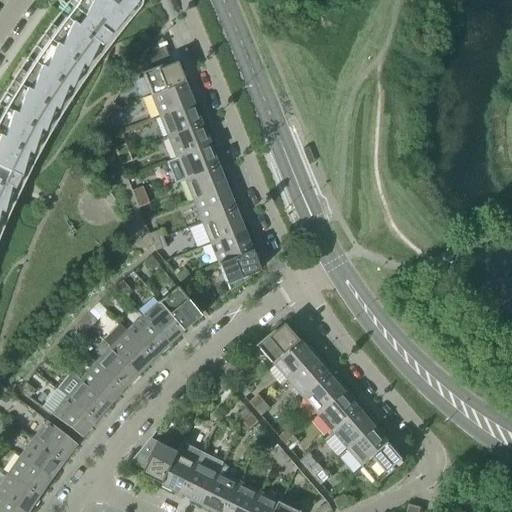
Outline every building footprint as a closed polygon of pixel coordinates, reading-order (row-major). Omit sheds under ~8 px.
[(73,7),(71,9),(54,31),(45,44),(36,57),(27,70),(16,87),(8,101),(0,114),(0,216),(2,212),(8,197),(12,189),(11,189),(17,178),(18,178),(25,163),(33,148),(42,133),(46,135),(47,136),(55,123),(63,110),(68,102),(75,91),(74,90),(70,88),(78,76),(87,63),(100,46),(99,46),(106,36),(107,37),(123,17),(127,20),(128,21),(137,10),(138,8),(139,7),(139,5),(140,3),(140,1),(139,0),(78,0),(73,7)] [(141,75),(149,95),(182,82),(175,63),(163,67),(163,66),(163,65),(162,65),(162,64),(168,61),(160,39),(137,67),(137,68),(140,75),(141,75)] [(149,95),(158,117),(194,102),(189,91),(187,92),(182,82),(149,95)] [(158,117),(166,138),(199,125),(195,114),(198,114),(194,102),(158,117)] [(111,104),(106,111),(116,118),(121,110),(111,104)] [(116,118),(106,111),(101,119),(111,126),(116,118)] [(166,138),(175,159),(211,145),(206,134),(203,135),(199,125),(166,138)] [(113,149),(116,157),(127,153),(124,145),(113,149)] [(175,159),(183,180),(216,167),(212,157),(215,156),(211,145),(175,159)] [(127,153),(116,157),(120,166),(131,162),(127,153)] [(183,180),(192,202),(228,188),(223,177),(220,178),(216,167),(183,180)] [(130,192),(134,201),(145,196),(141,188),(130,192)] [(192,202),(200,223),(234,210),(230,200),(232,199),(228,188),(192,202)] [(145,196),(134,201),(137,209),(148,205),(145,196)] [(200,223),(209,245),(245,230),(240,219),(237,220),(234,210),(200,223)] [(209,245),(217,266),(251,252),(247,242),(249,241),(245,230),(209,245)] [(147,235),(151,244),(161,239),(158,231),(147,235)] [(161,239),(151,244),(154,252),(165,248),(161,239)] [(251,252),(217,266),(227,291),(226,291),(227,292),(249,278),(248,277),(247,277),(247,276),(258,272),(251,252)] [(150,257),(142,263),(150,272),(157,266),(150,257)] [(174,278),(180,285),(189,277),(183,270),(174,278)] [(189,277),(180,285),(186,292),(195,284),(189,277)] [(121,282),(114,288),(122,296),(129,290),(121,282)] [(122,296),(114,288),(107,294),(115,303),(122,296)] [(175,288),(158,302),(182,331),(188,326),(199,317),(175,288)] [(149,310),(141,317),(168,347),(176,340),(174,338),(182,331),(158,302),(149,310)] [(87,314),(80,320),(89,328),(95,322),(87,314)] [(141,317),(125,332),(151,359),(158,352),(160,354),(168,347),(141,317)] [(89,328),(80,320),(74,327),(82,335),(89,328)] [(102,340),(109,348),(138,376),(145,369),(143,367),(151,359),(125,332),(117,325),(102,340)] [(259,347),(273,364),(301,341),(287,325),(277,333),(276,332),(277,331),(276,330),(257,347),(258,348),(259,347)] [(273,364),(288,381),(318,356),(310,347),(308,349),(301,341),(273,364)] [(55,347),(49,354),(58,362),(64,355),(55,347)] [(103,354),(94,364),(121,390),(128,382),(131,384),(138,376),(109,348),(103,354)] [(58,362),(49,354),(43,361),(52,369),(58,362)] [(288,381),(303,399),(330,375),(323,367),(325,365),(318,356),(288,381)] [(220,370),(227,377),(235,369),(229,362),(220,370)] [(94,364),(79,381),(110,407),(116,399),(114,397),(121,390),(94,364)] [(69,372),(54,390),(93,422),(100,413),(103,415),(110,407),(79,381),(69,372)] [(207,381),(213,388),(222,381),(216,374),(207,381)] [(303,399),(318,416),(347,390),(340,381),(338,383),(330,375),(303,399)] [(222,381),(213,388),(219,395),(228,388),(222,381)] [(19,391),(28,399),(34,391),(24,384),(19,391)] [(93,422),(54,390),(40,408),(50,416),(80,438),(93,422)] [(318,416),(333,433),(360,409),(353,401),(355,400),(347,390),(318,416)] [(249,403),(255,410),(264,402),(258,395),(249,403)] [(264,402),(255,410),(261,417),(270,409),(264,402)] [(237,416),(243,423),(252,416),(246,409),(237,416)] [(346,448),(348,450),(377,425),(369,416),(367,418),(360,409),(333,433),(335,436),(326,444),(337,456),(346,448)] [(252,416),(243,423),(249,430),(258,423),(252,416)] [(38,431),(31,440),(61,463),(66,456),(75,446),(45,422),(38,431)] [(348,450),(362,467),(389,444),(383,436),(385,434),(377,425),(348,450)] [(279,438),(285,444),(294,437),(288,430),(279,438)] [(294,437),(285,444),(291,451),(300,444),(294,437)] [(144,475),(162,484),(178,452),(158,442),(159,442),(157,441),(157,442),(151,439),(131,462),(146,470),(144,475)] [(24,449),(18,458),(49,480),(56,469),(61,463),(31,440),(24,449)] [(173,490),(183,494),(203,453),(183,443),(178,452),(162,484),(161,487),(172,492),(173,490)] [(389,444),(362,467),(377,484),(377,485),(378,486),(397,470),(396,469),(395,469),(394,468),(404,460),(389,444)] [(270,454),(276,461),(285,453),(279,446),(270,454)] [(192,502),(202,507),(219,472),(224,463),(203,453),(183,494),(193,499),(192,502)] [(285,453),(276,461),(282,468),(291,460),(285,453)] [(12,467),(5,476),(37,497),(41,490),(49,480),(18,458),(12,467)] [(309,472),(315,479),(324,471),(318,464),(309,472)] [(324,471),(315,479),(321,486),(330,478),(324,471)] [(213,511),(214,510),(218,511),(225,511),(240,482),(219,472),(202,507),(212,511),(213,511)] [(0,484),(0,498),(20,511),(26,511),(32,504),(37,497),(5,476),(0,484)] [(250,511),(260,493),(240,482),(225,511),(250,511)] [(275,511),(280,502),(260,493),(250,511),(275,511)] [(334,501),(338,510),(349,505),(344,496),(334,501)] [(20,511),(0,498),(0,511),(20,511)] [(299,511),(280,502),(275,511),(301,511),(300,511),(299,511)]
